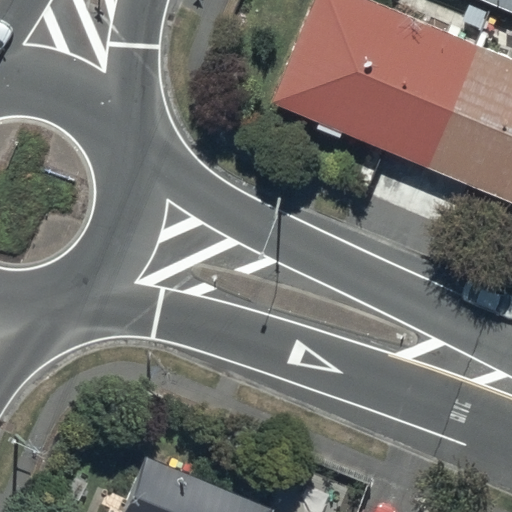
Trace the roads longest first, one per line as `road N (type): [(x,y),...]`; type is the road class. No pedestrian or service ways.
road 1 (tertiary): [(125,238),(511,391)]
road 2 (tertiary): [(61,88),(92,106),(130,166),(125,238)]
road 3 (tertiary): [(125,238),(105,271),(74,296),(36,310),(0,309)]
